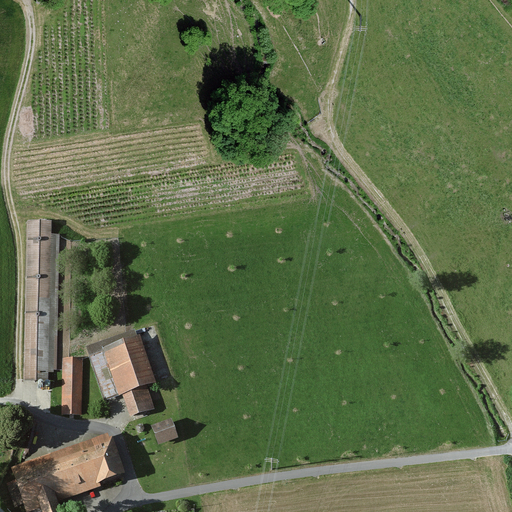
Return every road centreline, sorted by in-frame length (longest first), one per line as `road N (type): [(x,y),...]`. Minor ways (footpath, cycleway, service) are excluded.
road 1 (track): [(511,429),(423,255),(331,129),(327,104),(268,0)]
road 2 (residential): [(137,496),(511,448)]
road 3 (residential): [(137,496),(112,431),(2,401)]
